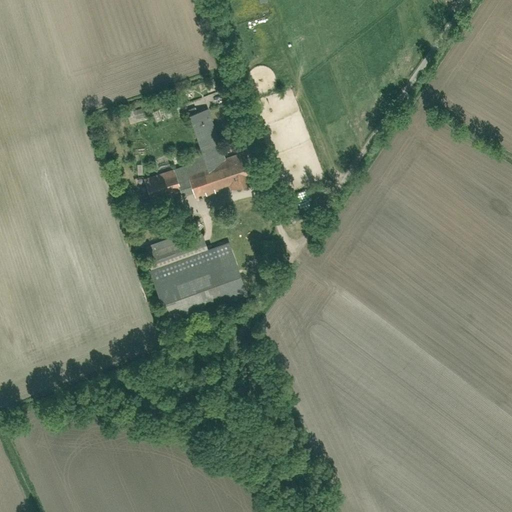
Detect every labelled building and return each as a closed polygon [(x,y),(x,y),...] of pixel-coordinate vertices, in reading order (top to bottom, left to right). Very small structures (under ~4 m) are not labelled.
[(209,106),(189,113),(204,158),(224,152),(209,106)] [(135,118),(144,115),(141,107),(132,110),(135,118)] [(231,188),(249,182),(239,151),(226,156),(224,152),(204,158),(185,165),(194,191),(195,195),(230,183),(231,188)] [(182,195),(194,191),(185,165),(173,169),(181,190),(182,195)] [(173,169),(145,178),(152,200),(181,190),(173,169)] [(150,270),(207,250),(201,233),(144,253),(150,270)] [(207,250),(150,270),(167,317),(245,290),(228,243),(207,250)]
